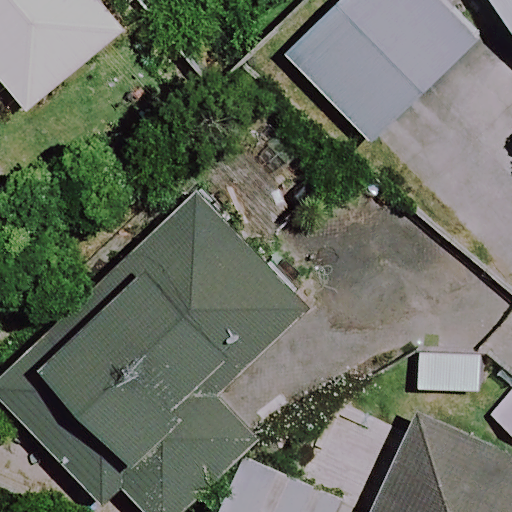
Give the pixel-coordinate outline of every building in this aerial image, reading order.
[(0,0),(0,67),(36,110),(132,28),(108,0),(0,0)] [(483,51),(436,0),(348,0),(293,51),(379,146),(483,51)] [(0,371),(0,381),(109,507),(127,492),(144,511),(196,511),(281,439),(243,395),(307,340),(284,314),(313,289),(221,182),(171,225),(37,340),(0,371)] [(392,511),(511,511),(511,449),(436,415),(392,511)] [(326,511),(245,473),(226,511),(326,511)]
